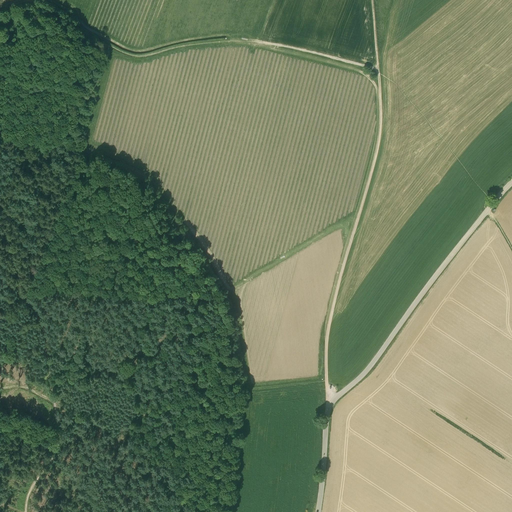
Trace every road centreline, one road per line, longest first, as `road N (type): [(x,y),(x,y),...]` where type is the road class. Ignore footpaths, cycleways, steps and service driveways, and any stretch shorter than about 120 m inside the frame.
road 1 (track): [(230,511),(244,401),(240,345),(225,299),(141,168),(79,147),(105,43)]
road 2 (track): [(377,69),(237,39),(133,55),(38,4),(0,13)]
road 3 (tertiary): [(317,511),(330,403),(369,367),(511,182)]
road 4 (track): [(24,511),(58,435),(44,336),(23,295),(79,147)]
road 5 (track): [(329,406),(328,320),(378,143),(377,69)]
road 6 (track): [(0,389),(32,390),(233,498)]
road 7 (track): [(0,273),(23,295),(225,299)]
